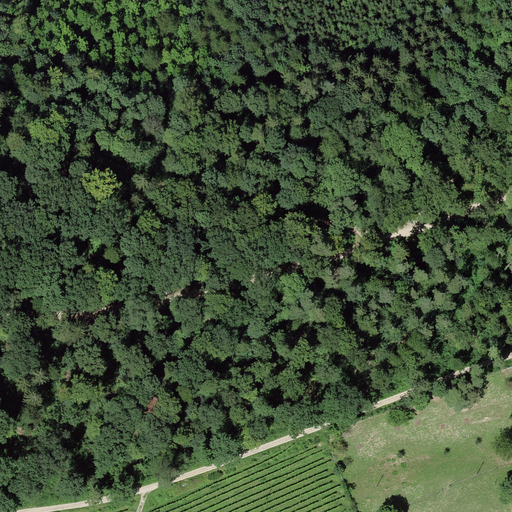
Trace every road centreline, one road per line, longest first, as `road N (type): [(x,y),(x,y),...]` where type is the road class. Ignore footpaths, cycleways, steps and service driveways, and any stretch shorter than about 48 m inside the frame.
road 1 (track): [(0,320),(122,311),(309,266),(511,195)]
road 2 (track): [(138,511),(147,487),(511,354)]
road 3 (track): [(381,238),(211,199),(118,168),(0,113)]
road 4 (track): [(406,230),(511,98)]
road 5 (track): [(147,487),(20,511)]
